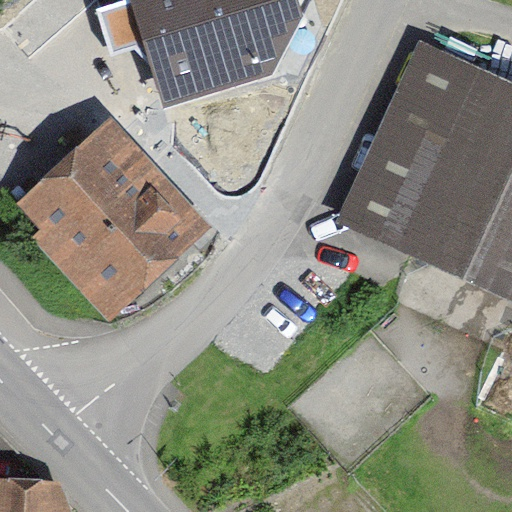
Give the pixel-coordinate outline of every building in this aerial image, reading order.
[(136,0),(92,39),(165,120),(231,62),(174,0),(136,0)] [(240,0),(207,0),(201,5),(217,23),(241,1),(240,0)] [(511,94),(433,58),(358,222),(511,292),(511,94)] [(47,242),(106,306),(183,236),(125,173),(134,165),(108,138),(37,204),(60,229),(47,242)] [(427,410),(371,347),(295,415),(351,478),(427,410)] [(0,489),(0,511),(47,511),(38,491),(0,489)]
